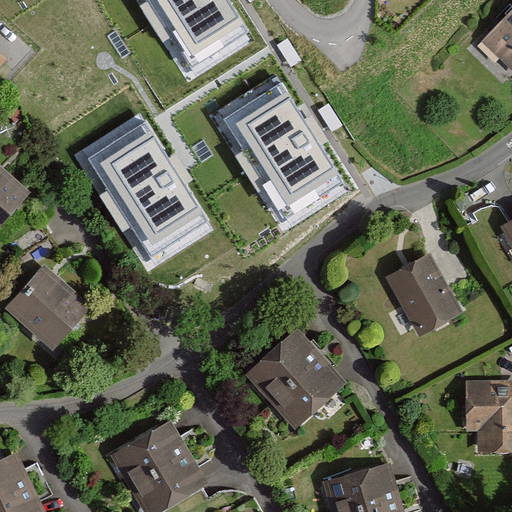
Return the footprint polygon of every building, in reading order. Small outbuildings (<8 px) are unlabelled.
[(230,0),(150,0),(141,6),(165,43),(175,37),(194,67),(250,31),(230,0)] [(511,17),(481,49),(511,80),(511,17)] [(281,83),(224,119),(244,150),(234,156),(258,193),(268,187),(287,217),(343,181),(281,83)] [(145,122),(88,158),(108,190),(99,196),(122,233),(132,226),(151,256),(207,221),(145,122)] [(0,172),(0,242),(34,201),(0,172)] [(511,225),(502,232),(511,248),(511,225)] [(386,280),(419,341),(462,318),(457,309),(473,301),(466,288),(450,296),(429,257),(386,280)] [(49,263),(9,309),(57,351),(97,305),(49,263)] [(243,385),(292,438),(345,390),(296,336),(243,385)] [(477,436),(477,456),(511,456),(511,383),(466,384),(466,436),(477,436)] [(109,461),(139,511),(165,511),(208,487),(171,424),(109,461)] [(0,465),(0,511),(41,511),(16,458),(0,465)] [(322,485),(329,511),(403,511),(391,467),(322,485)]
